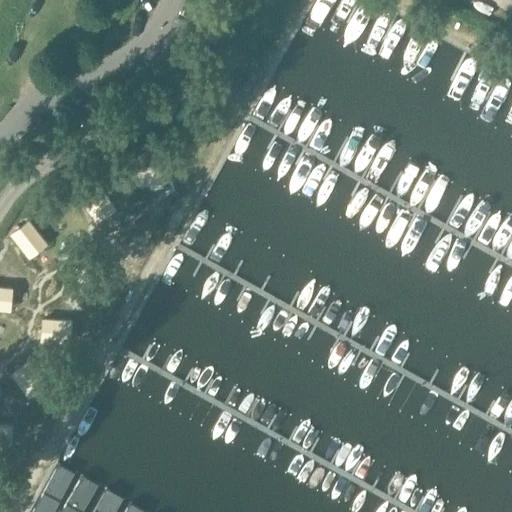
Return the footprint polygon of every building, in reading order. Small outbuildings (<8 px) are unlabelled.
[(103,223),(95,236),(153,270),(161,256),(103,223)] [(51,345),(73,351),(78,331),(56,325),(51,345)] [(42,408),(73,406),(72,396),(42,398),(42,408)] [(27,458),(35,437),(13,429),(5,450),(27,458)] [(60,464),(32,511),(53,511),(75,473),(60,464)] [(82,476),(61,511),(82,511),(98,485),(82,476)] [(106,490),(93,511),(114,511),(122,498),(106,490)] [(145,511),(131,503),(125,511),(145,511)]
